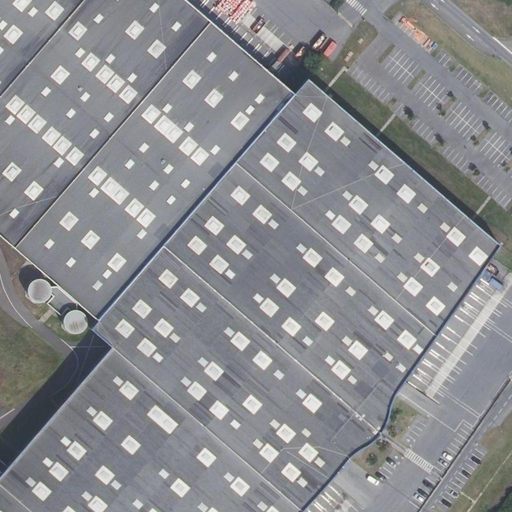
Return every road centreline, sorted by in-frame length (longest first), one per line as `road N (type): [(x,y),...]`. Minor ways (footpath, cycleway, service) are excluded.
road 1 (unknown): [(511,192),(373,74),(364,57),(389,29)]
road 2 (unknown): [(389,29),(511,138)]
